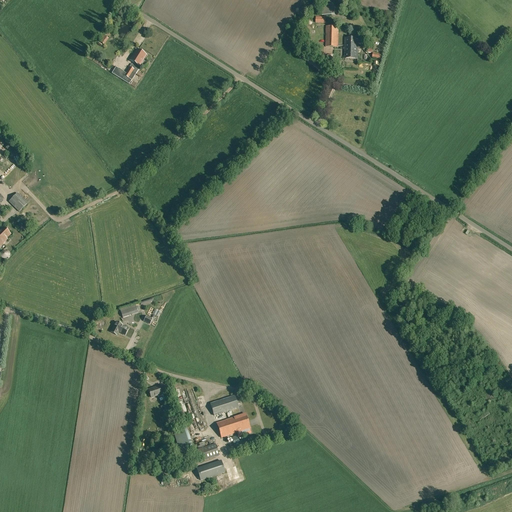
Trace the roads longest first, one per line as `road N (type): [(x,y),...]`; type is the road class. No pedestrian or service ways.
road 1 (unclassified): [(511,249),(117,0)]
road 2 (track): [(29,192),(62,219),(120,190),(240,78)]
road 3 (unclassified): [(0,306),(87,335),(158,372),(238,390)]
